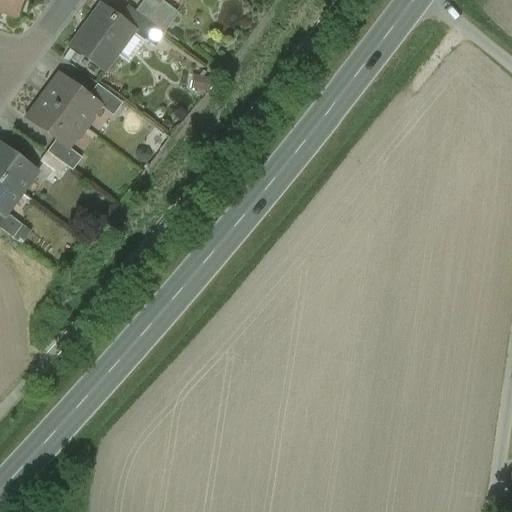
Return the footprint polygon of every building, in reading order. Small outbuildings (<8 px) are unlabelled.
[(21,0),(0,0),(0,13),(15,19),(21,0)] [(158,0),(158,1),(156,0),(143,0),(134,12),(154,27),(163,33),(178,14),(159,0),(158,0)] [(127,6),(117,20),(132,32),(131,33),(143,42),(154,27),(134,12),(127,6)] [(100,8),(71,47),(103,70),(131,33),(132,32),(117,20),(100,8)] [(87,97),(59,77),(43,98),(81,127),(88,118),(87,112),(95,103),(87,97)] [(122,104),(96,85),(87,97),(95,103),(113,116),(122,104)] [(81,127),(43,98),(27,120),(55,140),(62,146),(69,137),(75,136),(81,127)] [(62,146),(55,140),(46,152),(46,153),(65,167),(72,171),(80,159),(62,146)] [(34,175),(0,149),(0,180),(19,194),(34,175)] [(65,167),(46,153),(39,162),(58,176),(65,167)] [(19,194),(0,180),(0,210),(5,214),(19,194)] [(5,214),(0,210),(0,230),(12,239),(22,226),(5,214)]
